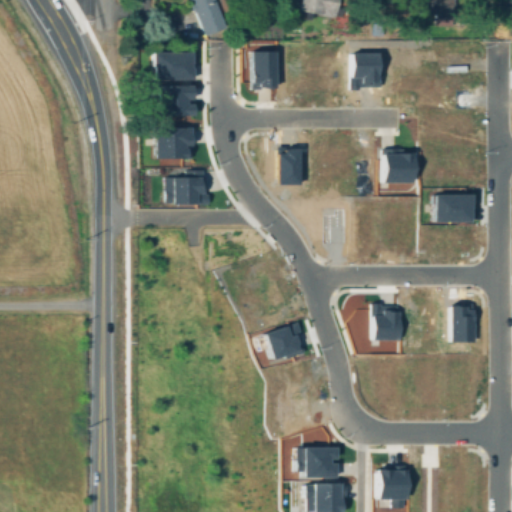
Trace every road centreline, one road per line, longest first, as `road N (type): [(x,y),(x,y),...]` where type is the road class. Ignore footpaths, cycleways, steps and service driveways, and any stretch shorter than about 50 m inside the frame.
road 1 (residential): [(511,430),(380,431),(346,417),(301,261),(230,164),(220,41)]
road 2 (residential): [(494,511),(495,39)]
road 3 (secondary): [(102,217),(102,511)]
road 4 (residential): [(308,278),(495,274)]
road 5 (secondary): [(70,50),(96,131),(102,217)]
road 6 (residential): [(221,116),(390,116)]
